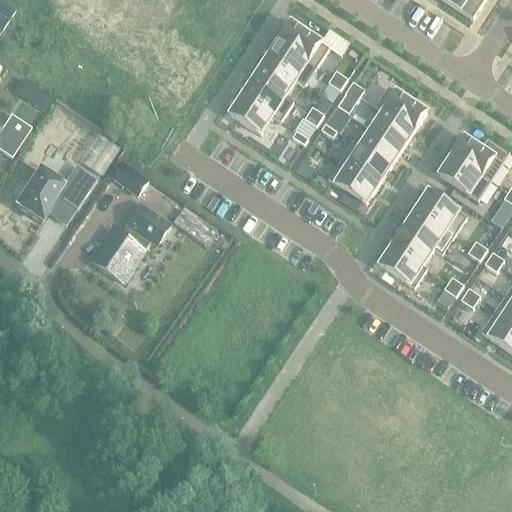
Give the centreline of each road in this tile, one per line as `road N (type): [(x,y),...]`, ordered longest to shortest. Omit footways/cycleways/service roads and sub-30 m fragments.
road 1 (residential): [(183,154),(325,245),(365,296),(511,391)]
road 2 (residential): [(316,511),(98,352),(0,258)]
road 3 (residential): [(467,77),(349,0)]
